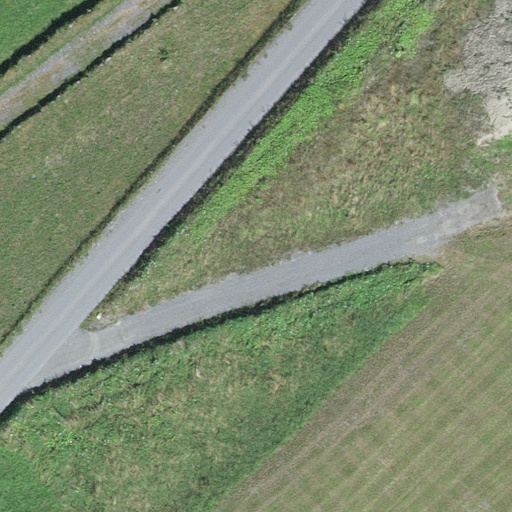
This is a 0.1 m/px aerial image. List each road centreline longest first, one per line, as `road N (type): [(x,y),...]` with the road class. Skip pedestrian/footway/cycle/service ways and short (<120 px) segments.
road 1 (track): [(340,0),(0,378)]
road 2 (track): [(138,0),(0,109)]
